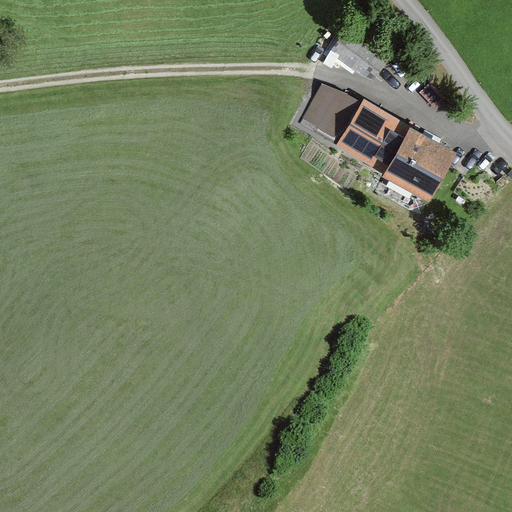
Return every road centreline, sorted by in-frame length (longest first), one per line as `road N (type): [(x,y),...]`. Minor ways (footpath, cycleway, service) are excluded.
road 1 (track): [(0,90),(202,68),(290,71),(332,78),(511,156)]
road 2 (unclassified): [(511,139),(404,0)]
